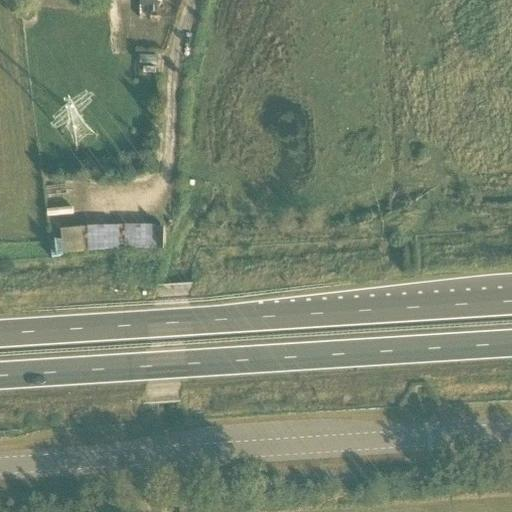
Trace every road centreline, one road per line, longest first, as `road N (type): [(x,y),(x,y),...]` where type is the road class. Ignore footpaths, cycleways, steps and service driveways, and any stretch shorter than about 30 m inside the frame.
road 1 (tertiary): [(0,468),(511,434)]
road 2 (trunk): [(511,302),(0,335)]
road 3 (trunk): [(0,377),(511,344)]
